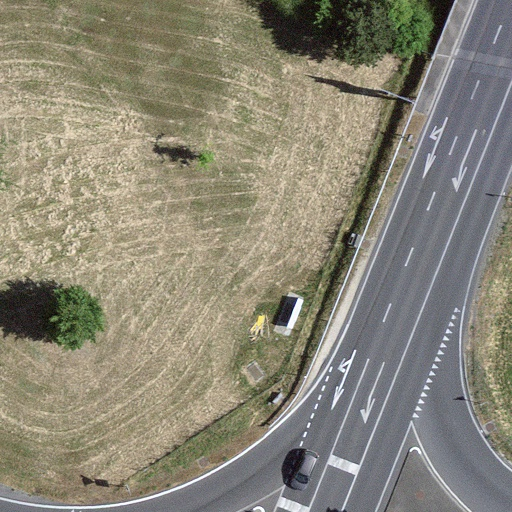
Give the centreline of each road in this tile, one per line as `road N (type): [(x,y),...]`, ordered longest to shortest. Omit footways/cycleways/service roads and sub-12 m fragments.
road 1 (secondary): [(511,40),(411,291)]
road 2 (secondary): [(511,504),(465,455),(434,393),(411,291)]
road 3 (motorway): [(375,386),(287,454),(177,511)]
road 4 (secondary): [(375,386),(326,511)]
